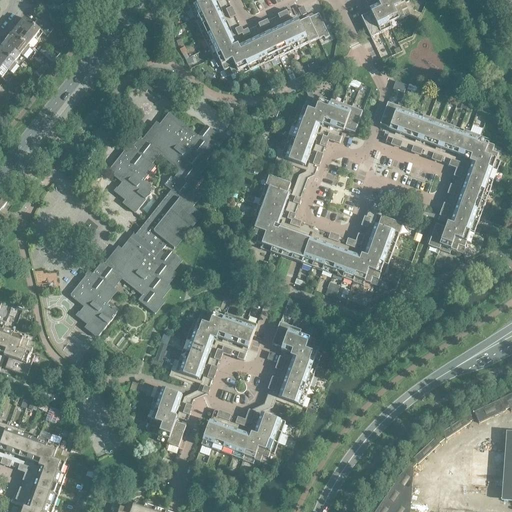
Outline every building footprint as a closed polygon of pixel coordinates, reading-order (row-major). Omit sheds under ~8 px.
[(239,77),(308,44),(310,49),(312,48),(310,44),(325,37),(326,39),(330,37),(319,13),(315,16),(312,14),(304,18),(305,20),(293,26),(292,24),(284,27),(286,29),(273,35),(272,33),(265,36),(266,38),(253,44),(252,42),(245,45),(247,47),(236,53),(231,43),(233,42),(230,35),(228,36),(222,24),(224,22),(221,15),(219,17),(212,3),(215,2),(214,0),(185,0),(217,68),(221,67),(227,78),(238,73),(239,77)] [(379,0),(382,5),(374,9),(372,10),(371,10),(367,12),(368,14),(362,17),(361,18),(369,34),(371,39),(401,25),(399,21),(411,16),(411,15),(406,4),(409,3),(407,0),(379,0)] [(298,10),(302,17),(307,15),(303,8),(298,10)] [(19,27),(37,42),(43,34),(48,37),(54,29),(38,21),(33,26),(25,19),(19,27)] [(37,42),(19,27),(12,36),(30,50),(37,42)] [(30,50),(12,36),(6,44),(24,58),(30,50)] [(24,58),(6,44),(0,50),(0,51),(17,66),(24,58)] [(17,66),(0,51),(0,64),(11,74),(17,66)] [(56,58),(49,52),(45,57),(52,63),(56,58)] [(310,73),(319,68),(317,63),(308,67),(310,73)] [(11,74),(0,64),(0,78),(4,82),(11,74)] [(39,79),(44,74),(39,70),(38,70),(34,75),(39,79)] [(150,82),(143,91),(146,94),(148,91),(160,100),(162,97),(173,106),(180,97),(174,93),(172,95),(161,86),(159,89),(150,82)] [(351,134),(350,136),(354,138),(363,114),(321,99),(320,103),(308,99),(304,110),(299,109),(281,161),(303,168),(306,161),(308,162),(310,155),(308,154),(313,140),(316,141),(318,135),(315,134),(319,122),(330,126),(330,129),(337,131),(337,129),(351,134)] [(388,104),(379,129),(383,130),(384,127),(397,132),(396,135),(403,137),(404,134),(417,139),(416,142),(424,144),(425,142),(438,146),(437,149),(444,152),(445,149),(458,154),(457,157),(464,159),(465,156),(477,160),(473,172),(470,171),(468,178),(470,179),(466,193),(463,191),(460,199),(463,200),(458,213),(455,212),(453,219),(456,220),(452,231),(441,227),(441,225),(437,223),(428,247),(451,255),(452,251),(464,255),(468,244),(472,245),(501,162),(498,161),(502,150),(491,146),(492,141),(388,104)] [(161,252),(167,245),(174,250),(201,216),(187,205),(197,192),(194,190),(202,179),(199,177),(208,166),(205,163),(214,152),(211,149),(220,138),(206,127),(197,138),(169,116),(157,131),(154,129),(144,141),(141,139),(127,156),(124,153),(109,173),(119,181),(120,179),(124,182),(115,193),(126,202),(124,205),(136,215),(154,192),(143,183),(154,168),(151,166),(160,155),(181,172),(174,181),(171,179),(165,187),(172,193),(139,235),(138,234),(136,236),(134,235),(131,239),(131,240),(119,255),(116,253),(106,266),(103,263),(89,280),(86,278),(71,297),(81,305),(83,304),(86,306),(77,318),(89,327),(86,330),(98,339),(116,316),(105,307),(116,293),(113,290),(121,279),(143,296),(138,302),(155,315),(164,303),(161,301),(170,290),(167,287),(176,276),(173,273),(182,262),(168,251),(165,255),(161,252)] [(248,126),(238,121),(234,129),(244,134),(248,126)] [(334,252),(335,249),(327,246),(326,249),(313,244),(314,242),(310,241),(310,240),(307,239),(300,237),(295,235),(296,229),(302,232),(304,225),(294,221),(289,233),(286,232),(285,235),(274,231),(278,220),(281,221),(284,214),(281,213),(286,200),(288,200),(291,193),(288,192),(291,186),(269,178),(268,179),(250,229),(254,231),(250,242),(261,246),(260,251),(282,258),(291,262),(297,264),(301,265),(302,265),(363,287),(365,283),(377,287),(381,276),(385,278),(404,225),(382,217),(382,218),(380,224),(377,223),(374,232),(376,232),(372,245),(370,244),(367,252),(369,253),(366,263),(355,259),(355,257),(348,254),(347,256),(334,252)] [(371,221),(379,224),(382,212),(374,210),(371,221)] [(307,284),(296,280),(296,281),(294,285),(299,286),(301,287),(305,289),(307,284)] [(326,296),(328,297),(335,299),(337,293),(328,290),(326,296)] [(194,321),(179,362),(175,360),(171,371),(175,372),(175,373),(198,381),(201,374),(203,375),(206,368),(203,367),(208,353),(210,354),(213,348),(210,347),(215,335),(226,339),(225,342),(232,344),(233,342),(246,346),(245,349),(248,350),(257,326),(215,311),(214,315),(202,311),(198,322),(194,321)] [(31,356),(35,344),(24,340),(25,336),(4,329),(6,323),(0,321),(0,353),(0,352),(11,356),(10,360),(7,359),(4,368),(3,370),(10,372),(12,373),(27,378),(35,357),(31,356)] [(280,324),(272,346),(279,349),(278,351),(286,354),(287,351),(298,355),(294,366),(291,365),(288,372),(291,373),(286,387),(283,386),(281,393),(284,394),(281,401),(303,409),(322,357),(317,355),(321,344),(310,340),(311,336),(280,324)] [(270,353),(267,361),(273,363),(275,355),(270,353)] [(181,397),(159,389),(148,420),(152,422),(147,433),(159,437),(157,441),(179,449),(187,425),(184,423),(183,425),(172,421),(176,411),(178,412),(181,405),(178,404),(181,397)] [(511,394),(500,400),(499,397),(472,410),(473,411),(464,415),(440,431),(440,432),(433,438),(432,437),(410,457),(411,458),(405,464),(404,464),(387,489),(388,489),(383,496),(383,495),(371,511),(410,511),(413,470),(412,470),(417,464),(418,465),(439,445),(439,444),(445,439),(446,440),(470,424),(469,423),(477,419),(479,424),(505,412),(505,411),(509,409),(511,412),(511,394)] [(36,412),(39,404),(31,402),(29,409),(36,412)] [(50,406),(47,414),(55,417),(58,409),(50,406)] [(270,454),(275,456),(286,424),(265,417),(264,417),(262,424),(259,423),(257,430),(259,431),(255,442),(244,438),(245,435),(238,432),(237,435),(224,430),(225,427),(217,425),(216,427),(210,425),(209,426),(201,447),(220,454),(240,461),(253,466),(255,462),(266,466),(270,454)] [(59,446),(9,428),(10,423),(8,423),(7,427),(0,424),(0,449),(7,452),(6,455),(13,457),(14,455),(28,460),(27,462),(34,464),(35,462),(45,466),(42,477),(39,476),(36,483),(39,484),(34,498),(31,497),(29,504),(32,505),(28,511),(17,511),(16,511),(17,509),(14,507),(11,511),(52,511),(69,467),(65,466),(69,454),(58,450),(59,446)] [(53,435),(59,437),(62,430),(56,428),(53,435)] [(92,479),(86,477),(84,476),(82,483),(89,485),(92,479)] [(482,510),(500,510),(500,498),(482,497),(482,510)] [(161,511),(157,510),(136,503),(134,506),(122,502),(118,511),(161,511)]
